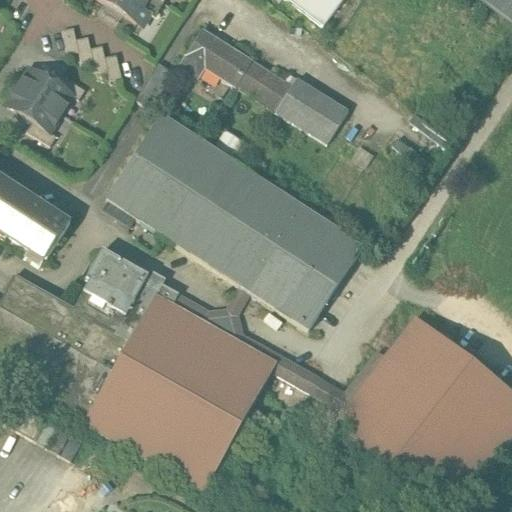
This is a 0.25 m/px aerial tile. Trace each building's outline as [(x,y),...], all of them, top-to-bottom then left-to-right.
[(158,4),(152,0),(93,0),(142,30),(158,4)] [(281,0),(322,30),(345,0),(281,0)] [(511,0),(477,0),(511,25),(511,0)] [(73,32),(61,34),(66,58),(78,55),(75,43),(73,32)] [(251,65),(201,34),(177,73),(195,85),(203,72),(234,92),(251,65)] [(87,41),(75,43),(78,55),(81,67),(92,64),(90,52),(87,41)] [(101,50),(90,52),(92,64),(95,76),(107,73),(104,61),(101,50)] [(116,59),(104,61),(107,73),(110,85),(121,82),(116,59)] [(291,91),(251,65),(234,92),(274,117),(291,91)] [(174,77),(158,67),(135,103),(151,114),(174,77)] [(54,89),(28,73),(17,92),(60,118),(71,100),(54,89)] [(84,94),(60,79),(54,89),(71,100),(78,104),(84,94)] [(347,115),(296,83),(291,91),(274,117),(326,149),(347,115)] [(60,118),(17,92),(6,109),(32,125),(49,136),(60,118)] [(413,117),(407,126),(443,148),(448,139),(413,117)] [(362,252),(160,120),(105,204),(307,335),(362,252)] [(49,136),(32,125),(25,135),(49,150),(55,140),(49,136)] [(68,228),(0,183),(0,233),(45,263),(68,228)] [(73,313),(14,279),(0,303),(0,382),(74,424),(71,430),(78,434),(81,429),(153,299),(171,309),(177,298),(100,255),(85,284),(88,285),(73,313)] [(171,309),(153,299),(81,429),(203,498),(275,368),(171,309)] [(511,395),(416,321),(331,429),(436,511),(457,511),(511,442),(511,395)] [(10,401),(0,419),(0,425),(9,431),(22,409),(10,401)] [(22,409),(9,431),(21,438),(34,416),(22,409)] [(34,416),(21,438),(33,445),(47,422),(34,416)] [(57,431),(47,425),(35,446),(45,452),(57,431)] [(69,438),(59,432),(47,453),(57,459),(69,438)] [(70,439),(59,460),(69,466),(81,445),(70,439)]
